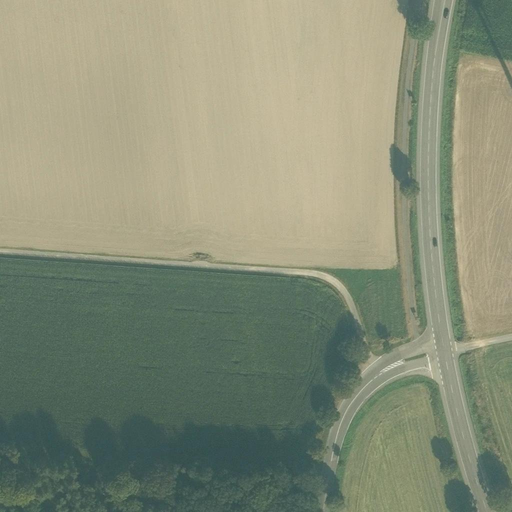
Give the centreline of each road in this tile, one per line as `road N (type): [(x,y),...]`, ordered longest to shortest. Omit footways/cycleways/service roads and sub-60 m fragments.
road 1 (track): [(0,251),(319,274),(348,298),(375,376)]
road 2 (primary): [(442,343),(427,198),(442,0)]
road 3 (primary): [(486,511),(445,362)]
road 4 (tertiary): [(322,511),(335,435),(375,376)]
